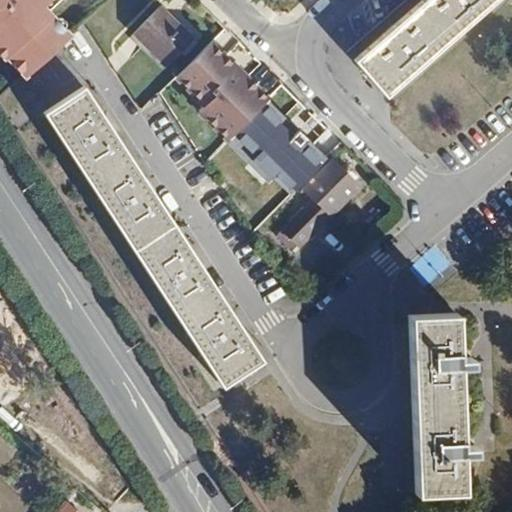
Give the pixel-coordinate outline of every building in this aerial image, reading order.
[(0,0),(0,52),(21,77),(69,33),(42,4),(46,0),(0,0)] [(419,0),(350,60),(382,96),(492,0),(419,0)] [(159,7),(133,32),(162,64),(189,38),(159,7)] [(265,100),(207,43),(172,75),(201,105),(196,110),(225,139),(229,135),(259,106),(265,100)] [(84,85),(43,112),(221,385),(261,359),(84,85)] [(281,130),(259,106),(229,135),(253,158),(281,130)] [(329,161),(298,190),(307,202),(269,239),(285,253),(353,186),(329,161)] [(455,311),(407,313),(413,492),(461,491),(461,453),(475,452),(475,442),(459,442),(457,366),(472,365),(472,355),(456,356),(455,311)]
